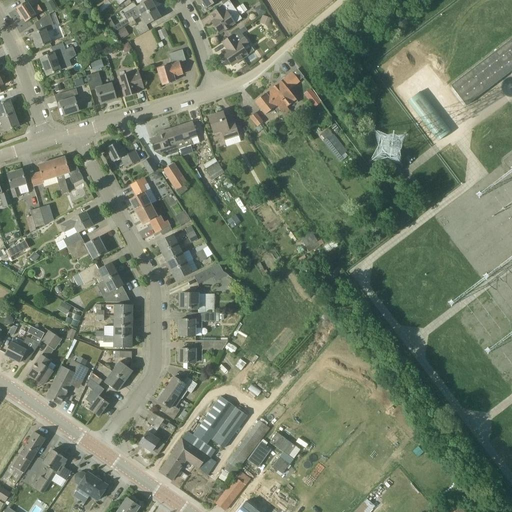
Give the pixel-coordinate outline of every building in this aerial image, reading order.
[(45,5),(50,14),(57,9),(52,0),(45,5)] [(136,19),(141,17),(156,8),(150,0),(148,0),(131,10),(133,15),(136,19)] [(198,0),(199,0),(205,10),(220,0),(223,5),(230,0),(198,0)] [(25,23),(42,12),(38,5),(32,9),(27,1),(16,8),(25,23)] [(108,1),(99,8),(102,12),(111,5),(108,1)] [(220,34),(235,24),(242,19),(229,1),(209,15),(215,23),(213,25),(220,34)] [(254,10),(259,17),(266,12),(261,5),(254,10)] [(87,8),(84,13),(90,17),(94,11),(87,8)] [(146,26),(152,22),(161,17),(156,8),(141,17),(146,26)] [(37,49),(52,43),(47,32),(55,29),(50,17),(56,13),(55,11),(35,24),(38,32),(31,34),(37,49)] [(126,20),(115,26),(114,25),(110,18),(105,22),(113,33),(120,28),(130,23),(134,20),(136,19),(133,15),(126,19),(126,20)] [(263,16),(261,22),(267,25),(270,18),(263,16)] [(122,40),(129,36),(124,27),(117,32),(122,40)] [(245,37),(244,38),(242,35),(247,31),(244,27),(222,43),(226,48),(227,47),(229,49),(223,53),(232,66),(254,51),(245,37)] [(157,32),(161,41),(168,37),(164,29),(157,32)] [(47,76),(71,67),(69,61),(76,56),(73,47),(65,50),(64,47),(73,43),(71,40),(52,48),(54,53),(41,58),(47,76)] [(466,106),(497,83),(511,71),(511,40),(450,86),(466,106)] [(122,47),(126,53),(132,49),(128,43),(128,42),(126,44),(122,46),(122,47)] [(103,51),(100,45),(92,49),(95,56),(103,51)] [(157,69),(159,76),(162,85),(175,81),(173,77),(183,74),(179,62),(185,61),(182,50),(169,54),(172,65),(157,69)] [(144,88),(141,79),(139,72),(133,73),(133,72),(118,77),(124,97),(139,93),(138,90),(144,88)] [(116,100),(111,83),(102,86),(98,73),(86,77),(90,91),(96,89),(101,104),(116,100)] [(300,82),(298,80),(292,73),(281,81),(272,89),(287,108),(287,107),(296,100),(289,91),(300,82)] [(290,111),(287,107),(287,108),(272,89),(255,102),(265,115),(274,108),(278,113),(280,111),(284,116),(290,111)] [(304,94),(315,107),(321,103),(310,89),(304,94)] [(79,111),(75,99),(79,98),(76,90),(55,96),(57,104),(60,103),(63,116),(79,111)] [(9,101),(0,104),(0,118),(14,114),(9,101)] [(227,124),(226,122),(223,113),(208,117),(214,135),(222,133),(224,141),(239,136),(234,121),(227,124)] [(263,122),(256,113),(250,118),(257,127),(255,129),(258,133),(263,129),(260,125),(263,122)] [(0,126),(0,133),(19,127),(14,114),(0,118),(0,121),(2,126),(0,126)] [(199,143),(196,132),(193,122),(171,129),(176,145),(178,150),(199,143)] [(169,148),(169,147),(176,145),(171,129),(157,134),(158,137),(150,140),(153,149),(154,153),(169,148)] [(320,135),(325,141),(333,134),(328,129),(320,135)] [(323,142),(337,160),(338,159),(344,154),(347,152),(340,143),(333,134),(325,141),(323,142)] [(124,148),(122,149),(118,142),(106,148),(117,168),(124,165),(126,167),(140,160),(135,151),(128,155),(124,148)] [(83,179),(76,164),(68,168),(65,157),(51,161),(58,183),(62,195),(69,192),(65,179),(69,178),(73,185),(83,179)] [(142,163),(149,175),(158,170),(150,158),(142,163)] [(44,187),(58,183),(51,161),(38,165),(40,173),(30,176),(33,187),(43,184),(44,187)] [(212,181),(224,173),(218,163),(205,171),(212,181)] [(163,171),(175,190),(178,189),(182,194),(187,190),(184,186),(187,184),(186,182),(183,177),(182,177),(174,164),(163,171)] [(27,185),(22,170),(7,175),(11,188),(11,189),(14,199),(21,196),(17,188),(27,185)] [(409,180),(415,189),(420,185),(414,177),(409,180)] [(136,213),(151,205),(145,192),(146,191),(144,186),(147,184),(144,178),(130,185),(136,196),(129,200),(136,213)] [(2,194),(0,194),(0,197),(1,200),(4,208),(12,204),(8,192),(2,194)] [(164,228),(169,225),(166,221),(164,222),(160,216),(158,217),(151,205),(136,213),(143,225),(149,222),(155,232),(159,230),(164,228)] [(40,208),(44,224),(54,221),(49,206),(40,208)] [(35,228),(44,224),(40,208),(30,211),(32,217),(25,219),(30,233),(36,231),(35,228)] [(178,215),(181,224),(189,221),(186,212),(178,215)] [(77,233),(92,225),(85,213),(60,226),(64,233),(74,228),(77,233)] [(314,231),(301,238),(309,251),(321,245),(314,231)] [(68,247),(82,240),(78,233),(64,240),(68,247)] [(161,252),(178,244),(173,235),(157,243),(161,252)] [(92,260),(106,253),(99,238),(85,245),(82,240),(68,247),(74,260),(89,253),(92,260)] [(7,250),(11,257),(29,248),(25,241),(7,250)] [(166,262),(183,254),(178,244),(161,252),(166,262)] [(35,252),(30,258),(35,262),(40,256),(35,252)] [(171,271),(188,263),(183,254),(166,262),(171,271)] [(298,260),(301,265),(308,262),(305,257),(298,260)] [(103,281),(118,274),(112,262),(97,270),(94,265),(78,274),(84,286),(96,279),(99,284),(103,281)] [(176,281),(193,272),(188,263),(171,271),(176,281)] [(219,264),(194,276),(198,285),(213,277),(215,282),(228,276),(223,272),(219,264)] [(338,267),(316,285),(320,290),(342,272),(338,267)] [(109,293),(124,285),(118,274),(103,281),(109,293)] [(205,294),(190,294),(180,294),(180,309),(199,309),(198,313),(205,313),(205,294)] [(64,303),(59,311),(67,315),(68,312),(69,312),(71,307),(64,303)] [(133,306),(123,305),(114,305),(114,315),(133,316),(133,306)] [(74,313),(71,324),(78,326),(81,316),(74,313)] [(205,314),(205,313),(198,313),(198,320),(180,320),(179,336),(196,336),(196,328),(202,329),(202,322),(220,322),(220,318),(220,314),(205,314)] [(132,326),(133,316),(114,315),(113,326),(132,326)] [(13,326),(9,333),(13,335),(17,328),(13,326)] [(132,336),(132,326),(113,326),(113,336),(132,336)] [(33,336),(31,339),(38,343),(39,343),(44,334),(30,327),(27,333),(33,336)] [(66,338),(72,340),(77,332),(70,329),(66,338)] [(42,342),(55,350),(62,340),(49,331),(42,342)] [(104,336),(96,336),(91,336),(91,340),(96,340),(95,341),(100,342),(100,347),(132,348),(132,336),(113,336),(113,337),(104,336)] [(28,361),(38,343),(26,337),(21,347),(11,342),(5,355),(10,358),(9,360),(14,362),(15,360),(20,363),(22,358),(28,361)] [(179,363),(183,363),(183,369),(187,370),(187,364),(196,364),(196,363),(202,363),(202,356),(202,350),(222,351),(227,341),(195,341),(196,349),(179,349),(179,363)] [(43,385),(56,366),(51,363),(52,362),(42,355),(32,369),(34,371),(30,376),(43,385)] [(73,360),(70,365),(68,369),(63,367),(47,398),(60,404),(70,385),(79,389),(89,369),(73,360)] [(133,371),(125,365),(119,361),(112,372),(125,381),(133,371)] [(117,392),(125,381),(112,372),(104,382),(117,392)] [(102,380),(94,374),(92,373),(89,379),(99,385),(102,380)] [(202,374),(199,380),(203,382),(207,375),(202,374)] [(183,383),(182,382),(174,377),(166,389),(181,400),(187,391),(191,394),(197,384),(187,377),(183,383)] [(87,398),(93,404),(89,410),(99,417),(109,404),(99,397),(104,390),(99,385),(89,379),(86,385),(93,391),(87,398)] [(176,408),(181,400),(166,389),(158,400),(167,407),(164,413),(174,420),(180,411),(176,408)] [(207,475),(213,467),(216,463),(210,459),(215,451),(208,446),(212,440),(224,449),(247,416),(221,397),(197,430),(201,432),(197,439),(196,438),(196,437),(188,432),(183,439),(182,439),(160,472),(172,481),(186,460),(207,475)] [(153,435),(163,420),(152,413),(146,422),(152,426),(139,444),(151,452),(152,451),(158,454),(165,445),(160,441),(160,440),(153,435)] [(259,421),(227,463),(228,464),(237,471),(269,429),(259,421)] [(19,480),(45,439),(35,432),(20,455),(22,457),(15,468),(16,469),(11,475),(19,480)] [(63,466),(67,460),(52,450),(43,464),(49,468),(43,478),(40,476),(33,487),(44,494),(56,474),(58,475),(63,467),(63,466)] [(63,467),(58,475),(66,481),(72,472),(63,467)] [(230,475),(230,474),(225,470),(224,471),(223,471),(219,479),(227,483),(231,475),(230,475)] [(76,483),(79,485),(77,488),(97,502),(108,486),(87,473),(86,474),(83,473),(80,472),(77,474),(75,477),(75,480),(76,483)] [(224,511),(231,503),(249,479),(240,472),(216,504),(224,511)] [(0,486),(0,499),(5,503),(11,493),(0,486)] [(291,511),(292,511),(273,496),(260,511),(259,511),(246,501),(237,511),(291,511)] [(135,511),(139,507),(127,498),(117,511),(135,511)] [(364,503),(355,511),(371,511),(373,510),(372,510),(364,503)]
